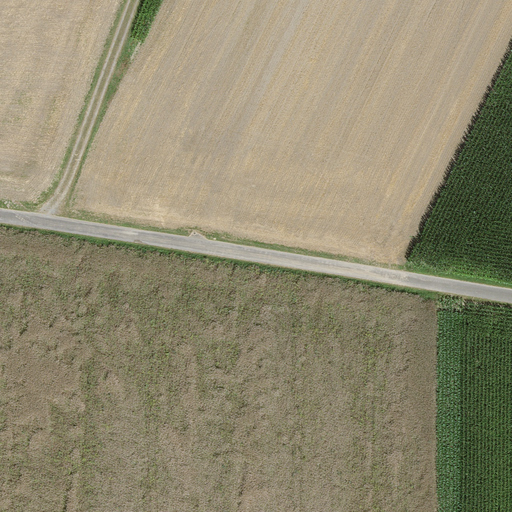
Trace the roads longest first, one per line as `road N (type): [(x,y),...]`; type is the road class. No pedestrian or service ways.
road 1 (residential): [(0,214),(511,293)]
road 2 (track): [(135,0),(44,222)]
